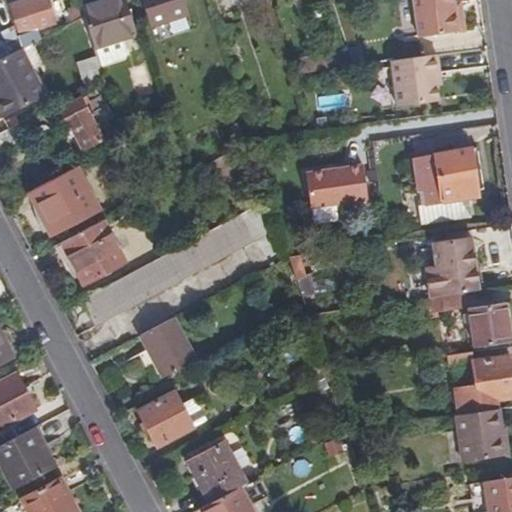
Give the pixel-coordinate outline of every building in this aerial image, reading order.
[(21,50),(27,47),(39,41),(37,30),(55,24),(47,0),(29,0),(11,6),(20,33),(17,35),(21,50)] [(82,10),(79,0),(71,0),(69,1),(75,22),(85,17),(82,10)] [(114,0),(82,10),(85,17),(102,67),(125,60),(128,54),(123,40),(137,35),(125,0),(114,0)] [(184,0),(141,0),(151,27),(189,14),(184,0)] [(458,31),(454,0),(413,0),(418,35),(458,31)] [(66,26),(86,88),(105,78),(102,67),(85,17),(75,22),(66,26)] [(17,35),(14,27),(5,30),(12,55),(21,50),(17,35)] [(0,111),(3,116),(45,95),(31,68),(36,64),(27,47),(21,50),(12,55),(0,61),(0,111)] [(351,51),(357,65),(372,63),(370,47),(351,49),(351,51)] [(303,73),(357,65),(351,51),(304,57),(303,73)] [(439,76),(435,53),(390,60),(397,107),(438,101),(435,76),(439,76)] [(319,108),(346,101),(342,85),(315,93),(319,108)] [(89,113),(82,98),(57,110),(65,127),(74,124),(84,148),(115,134),(108,121),(114,117),(107,104),(89,113)] [(18,124),(0,132),(0,146),(24,134),(18,124)] [(468,198),(480,196),(473,150),(436,155),(436,156),(412,160),(416,191),(423,190),(425,205),(418,206),(422,225),(471,218),(468,198)] [(311,208),(367,200),(362,165),(305,173),(311,208)] [(76,167),(33,190),(44,211),(40,214),(50,233),(98,207),(76,167)] [(244,206),(255,200),(248,185),(236,191),(244,206)] [(240,213),(80,299),(94,326),(253,241),(240,213)] [(104,219),(62,241),(85,284),(126,262),(104,219)] [(430,297),(463,292),(479,290),(471,239),(434,244),(437,267),(426,269),(430,297)] [(289,256),(296,277),(306,275),(303,254),(289,256)] [(430,297),(424,297),(424,312),(466,307),(463,292),(430,297)] [(475,345),(511,340),(511,339),(506,303),(469,307),(475,345)] [(174,317),(139,336),(161,378),(197,359),(174,317)] [(0,329),(0,365),(15,358),(0,329)] [(470,351),(446,354),(447,366),(472,363),(470,351)] [(454,388),(458,414),(460,414),(499,409),(497,400),(511,397),(511,371),(511,372),(509,358),(472,363),(475,384),(454,388)] [(299,385),(322,373),(316,361),(293,374),(299,385)] [(0,428),(37,410),(19,375),(0,384),(0,428)] [(159,446),(196,427),(194,423),(208,416),(198,396),(184,403),(178,391),(141,410),(159,446)] [(499,409),(460,414),(467,459),(505,454),(499,409)] [(44,454),(32,430),(0,447),(0,466),(13,491),(56,469),(46,453),(44,454)] [(330,458),(345,452),(340,439),(325,444),(330,458)] [(210,501),(239,486),(248,481),(228,441),(190,460),(210,501)] [(471,511),(511,511),(511,475),(467,482),(471,511)] [(30,511),(80,511),(63,479),(24,500),(30,511)] [(210,501),(199,507),(201,511),(251,511),(239,486),(210,501)]
